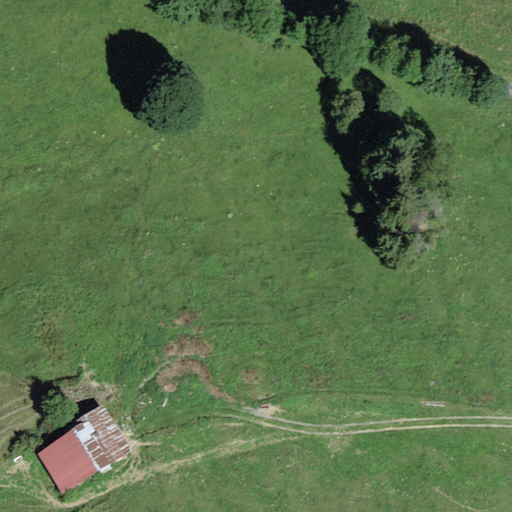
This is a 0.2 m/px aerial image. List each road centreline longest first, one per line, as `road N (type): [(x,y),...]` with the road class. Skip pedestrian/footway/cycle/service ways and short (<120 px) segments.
road 1 (track): [(166,414),(207,406),(310,425),(511,419)]
road 2 (unclassified): [(511,90),(253,0)]
